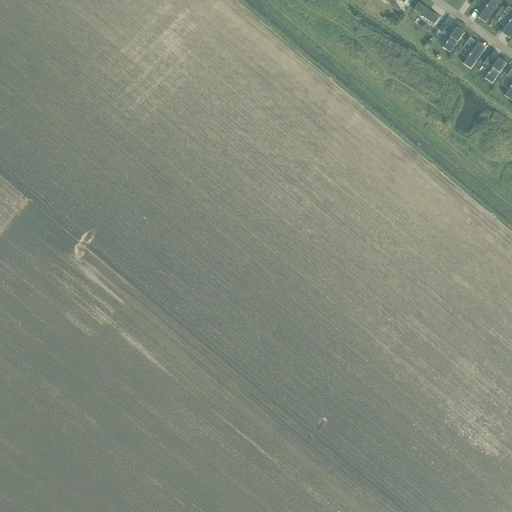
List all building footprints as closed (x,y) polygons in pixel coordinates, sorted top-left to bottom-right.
[(486,23),(500,3),(496,0),(490,0),(486,7),(483,12),(483,11),(481,13),(482,13),(479,18),(486,23)] [(439,18),(419,4),(413,11),(423,18),(427,21),(429,23),(429,22),(434,25),(439,18)] [(509,38),(511,33),(511,16),(509,22),(506,26),(505,26),(504,28),(505,28),(502,33),(509,38)] [(450,53),(464,33),(457,28),(450,37),(450,38),(447,42),(445,43),(446,44),(443,48),(450,53)] [(471,69),(485,49),(478,43),(471,53),(468,58),(468,57),(467,59),(464,64),(471,69)] [(492,84),(506,64),(499,58),(492,68),(489,73),(489,72),(487,74),(488,74),(485,79),(492,84)]
